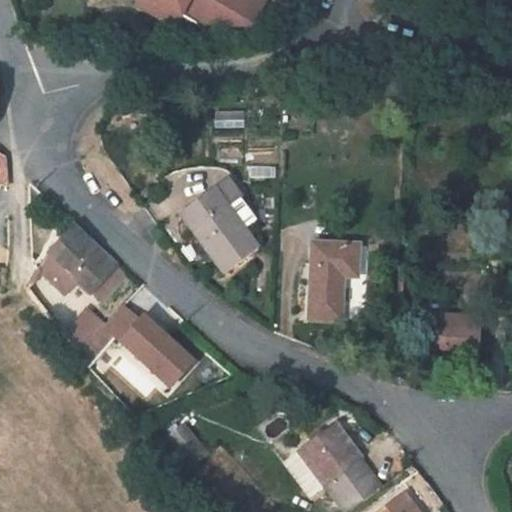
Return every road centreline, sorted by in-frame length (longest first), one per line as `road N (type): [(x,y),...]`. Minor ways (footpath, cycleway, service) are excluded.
road 1 (residential): [(25,99),(46,151),(100,222),(255,348),(391,406),(435,448),(478,511)]
road 2 (residential): [(331,9),(307,51),(278,69),(81,84),(25,99)]
road 3 (residential): [(511,70),(331,9)]
